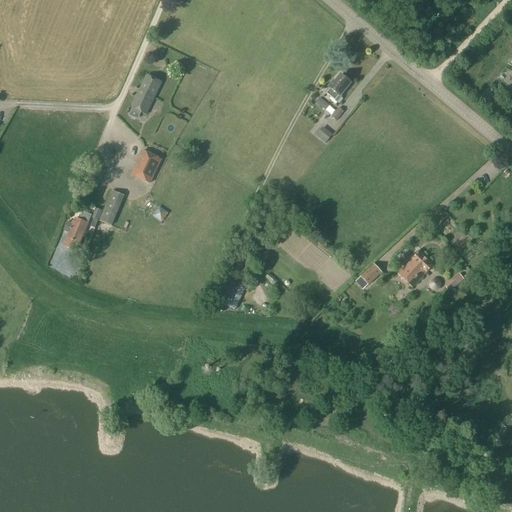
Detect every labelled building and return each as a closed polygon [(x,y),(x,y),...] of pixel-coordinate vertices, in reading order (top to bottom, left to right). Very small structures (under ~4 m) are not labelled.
[(340,76),(334,83),(333,82),(328,88),(329,89),(325,94),(330,99),(335,103),(350,84),(349,83),(349,81),(346,79),(344,79),(340,76)] [(145,77),(138,92),(131,109),(146,116),(160,84),(145,77)] [(322,109),(325,104),(319,99),(315,104),(322,109)] [(336,122),(343,113),(338,109),(330,118),(336,122)] [(320,131),(316,136),(325,144),(330,139),(320,131)] [(161,161),(143,152),(131,176),(150,184),(161,161)] [(83,204),(87,195),(78,191),(74,201),(83,204)] [(125,197),(112,191),(99,222),(112,227),(125,197)] [(168,214),(159,207),(152,216),(161,223),(168,214)] [(98,222),(102,211),(95,208),(91,219),(98,222)] [(82,213),(78,221),(75,220),(73,225),(67,223),(63,232),(68,234),(63,247),(75,252),(87,225),(91,217),(82,213)] [(412,260),(401,272),(398,275),(412,288),(426,274),(432,267),(418,254),(412,260)] [(373,265),(360,277),(369,287),(382,274),(373,265)] [(215,300),(220,303),(232,278),(227,275),(215,300)] [(463,280),(458,275),(452,280),(457,285),(463,280)] [(235,311),(244,290),(248,292),(251,286),(246,284),(232,278),(220,303),(220,304),(235,311)] [(270,298),(265,300),(268,309),(274,307),(270,298)]
